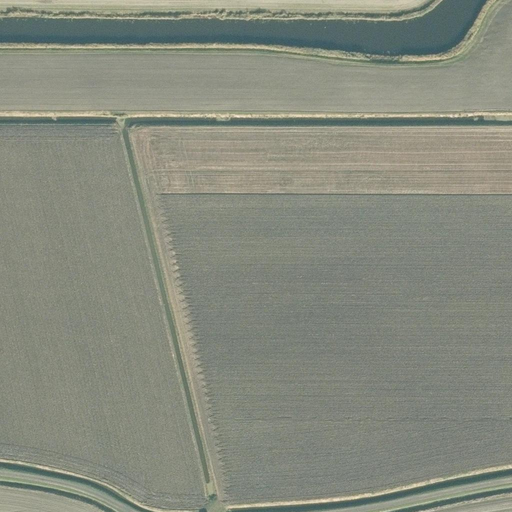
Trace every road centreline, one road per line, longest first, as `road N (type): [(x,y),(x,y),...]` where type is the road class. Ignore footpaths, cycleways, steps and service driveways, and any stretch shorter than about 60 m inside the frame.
road 1 (unclassified): [(511,479),(338,511)]
road 2 (unclassified): [(131,511),(79,487),(0,474)]
